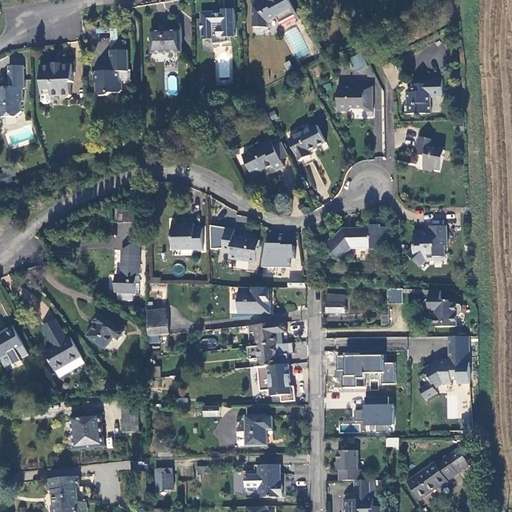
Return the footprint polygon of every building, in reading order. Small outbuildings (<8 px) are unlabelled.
[(258,0),(249,5),(248,28),(263,29),(263,23),(271,18),(274,24),(292,14),(283,0),(258,0)] [(197,12),(198,39),(209,40),(209,44),(215,44),(226,41),(226,37),(230,36),(229,11),(218,12),(218,14),(209,14),(209,12),(197,12)] [(176,32),(147,33),(148,54),(177,53),(176,32)] [(93,59),(104,62),(110,41),(99,37),(93,59)] [(112,44),(112,53),(124,53),(124,44),(112,44)] [(126,72),(126,53),(124,53),(112,53),(109,53),(110,66),(103,66),(102,68),(97,69),(96,73),(94,73),(91,76),(92,83),(94,84),(94,95),(98,98),(105,98),(108,95),(116,95),(120,92),(120,84),(118,82),(117,73),(126,72)] [(364,66),(358,54),(347,60),(353,72),(364,66)] [(7,68),(7,87),(0,87),(0,117),(1,118),(13,118),(18,114),(18,104),(20,102),(20,91),(22,88),(22,67),(7,68)] [(69,67),(38,67),(39,91),(48,92),(49,97),(58,98),(62,100),(65,100),(67,98),(67,86),(70,84),(69,67)] [(402,114),(428,113),(427,96),(439,95),(438,78),(426,78),(426,80),(418,80),(418,83),(411,84),(411,92),(405,92),(405,104),(403,104),(402,114)] [(369,116),(369,87),(361,87),(361,90),(343,91),(343,87),(334,87),(334,111),(345,112),(350,109),(359,109),(360,116),(369,116)] [(314,127),(287,141),(297,162),(307,156),(305,152),(322,143),(314,127)] [(436,140),(417,138),(416,146),(413,145),(412,154),(423,157),(421,169),(430,171),(430,169),(438,170),(441,150),(434,149),(436,140)] [(271,147),(267,141),(257,146),(258,147),(240,156),(252,177),(261,173),(260,170),(270,165),(273,171),(281,167),(278,161),(271,147)] [(278,161),(287,157),(280,143),(271,147),(278,161)] [(118,212),(117,221),(133,221),(133,212),(118,212)] [(201,252),(200,231),(190,230),(191,224),(182,224),(182,230),(169,230),(169,249),(192,250),(192,252),(201,252)] [(368,228),(349,228),(350,231),(344,233),(340,229),(329,242),(328,241),(324,246),(340,261),(345,255),(344,254),(350,249),(369,249),(370,257),(379,257),(379,239),(387,239),(387,228),(379,228),(379,225),(368,225),(368,228)] [(446,245),(445,226),(430,226),(429,233),(422,233),(422,230),(413,230),(413,247),(406,254),(417,265),(421,260),(434,259),(434,257),(444,256),(443,245),(446,245)] [(253,264),(256,241),(250,240),(250,237),(241,236),(241,239),(231,238),(232,230),(224,230),(221,252),(228,254),(228,260),(253,264)] [(293,244),(263,241),(261,265),(291,268),(293,244)] [(137,258),(137,242),(121,251),(121,276),(115,277),(115,292),(135,293),(135,289),(135,279),(137,279),(138,258),(137,258)] [(288,279),(289,287),(304,287),(306,288),(305,279),(288,279)] [(271,313),(270,287),(239,288),(239,301),(239,313),(271,313)] [(403,288),(387,288),(387,291),(388,304),(403,303),(403,288)] [(440,292),(429,290),(429,298),(428,298),(427,299),(427,300),(426,301),(425,301),(425,303),(425,304),(425,305),(426,307),(428,308),(430,308),(430,309),(435,309),(435,326),(456,326),(456,315),(460,315),(462,313),(461,306),(459,304),(456,304),(456,302),(448,302),(448,299),(440,299),(440,292)] [(328,295),(328,313),(346,313),(346,309),(348,309),(348,305),(346,305),(346,294),(328,295)] [(166,310),(147,311),(147,321),(167,319),(166,310)] [(125,332),(101,317),(95,324),(97,326),(89,338),(106,349),(114,337),(119,340),(125,332)] [(167,319),(147,321),(147,329),(147,336),(168,334),(167,319)] [(44,329),(55,349),(61,345),(57,338),(64,334),(57,321),(44,329)] [(283,322),(247,326),(248,333),(254,332),(255,345),(257,345),(274,343),(275,343),(273,333),(285,331),(283,322)] [(23,347),(12,327),(5,331),(6,334),(0,337),(0,358),(1,359),(23,347)] [(82,359),(72,340),(68,342),(64,334),(57,338),(61,345),(55,349),(47,353),(57,372),(82,359)] [(434,362),(422,369),(424,372),(419,374),(424,384),(418,387),(424,398),(435,392),(433,388),(441,383),(450,383),(449,379),(455,379),(456,383),(468,383),(467,336),(446,337),(447,361),(434,362)] [(255,345),(247,346),(249,358),(257,357),(258,367),(259,367),(276,365),(275,354),(278,354),(287,353),(286,342),(275,343),(274,343),(257,345),(255,345)] [(23,347),(1,359),(4,366),(10,362),(13,364),(19,360),(19,356),(26,352),(23,347)] [(338,356),(338,368),(360,367),(361,367),(362,356),(338,356)] [(85,365),(82,359),(57,372),(60,377),(85,365)] [(258,367),(257,367),(260,391),(270,390),(270,396),(280,394),(281,401),(295,399),(293,385),(290,385),(286,386),(285,381),(289,380),(287,363),(279,364),(276,365),(259,367),(258,367)] [(160,366),(153,366),(154,389),(172,388),(171,377),(160,377),(160,366)] [(360,386),(360,367),(338,368),(338,386),(343,386),(343,391),(354,391),(355,386),(360,386)] [(361,367),(360,367),(360,386),(370,386),(370,375),(370,367),(361,367)] [(381,375),(381,367),(370,367),(370,375),(381,375)] [(363,420),(363,425),(392,425),(393,404),(388,404),(388,397),(364,397),(363,410),(354,409),(353,420),(363,420)] [(123,405),(123,413),(137,413),(137,405),(123,405)] [(219,406),(204,407),(204,416),(219,416),(219,406)] [(123,413),(123,434),(137,434),(137,413),(123,413)] [(273,428),(272,415),(267,416),(267,414),(245,415),(246,431),(240,431),(238,434),(238,445),(268,444),(267,428),(273,428)] [(97,415),(69,418),(71,449),(100,448),(97,415)] [(386,447),(399,447),(398,437),(385,438),(386,447)] [(459,449),(448,457),(459,473),(470,465),(459,449)] [(339,451),(340,480),(355,480),(364,480),(363,471),(359,470),(359,451),(339,451)] [(437,462),(410,481),(423,499),(440,487),(441,488),(450,482),(449,480),(459,473),(448,457),(437,464),(437,462)] [(279,485),(278,465),(253,466),(253,476),(244,476),(244,488),(258,487),(259,497),(284,496),(283,485),(279,485)] [(196,474),(208,474),(208,466),(196,466),(196,474)] [(172,490),(171,475),(161,475),(162,491),(172,490)] [(49,508),(49,511),(74,511),(74,503),(74,490),(76,490),(75,477),(44,479),(45,491),(52,496),(52,507),(49,508)] [(376,497),(375,480),(364,480),(355,480),(355,495),(348,495),(348,501),(344,501),(344,511),(349,511),(348,511),(380,511),(381,507),(373,507),(373,498),(376,497)] [(83,511),(83,504),(74,503),(74,511),(83,511)]
